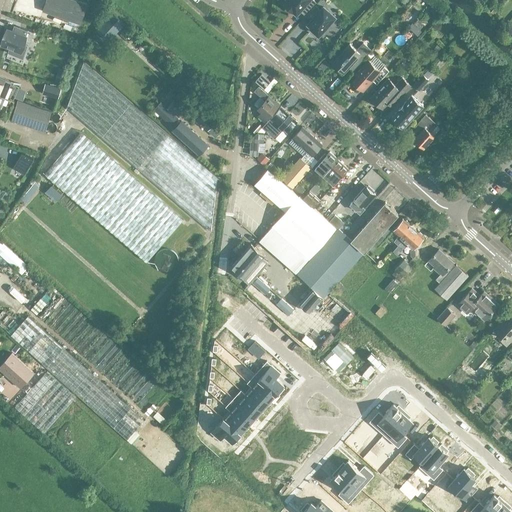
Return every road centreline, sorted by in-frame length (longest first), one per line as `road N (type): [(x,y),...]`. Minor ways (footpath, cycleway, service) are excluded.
road 1 (tertiary): [(457,212),(416,186),(262,47)]
road 2 (residential): [(262,47),(249,60),(222,271)]
road 3 (residential): [(354,414),(395,377),(511,479)]
